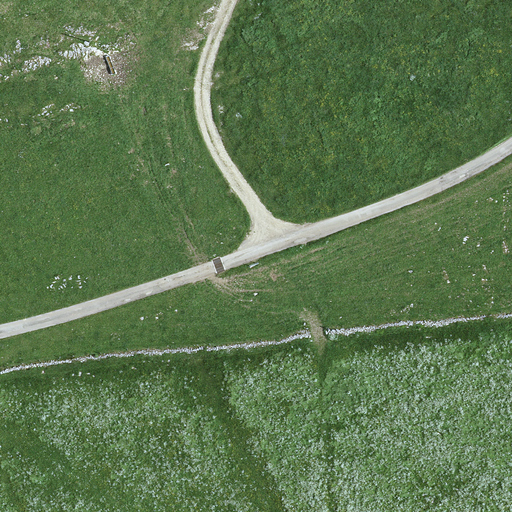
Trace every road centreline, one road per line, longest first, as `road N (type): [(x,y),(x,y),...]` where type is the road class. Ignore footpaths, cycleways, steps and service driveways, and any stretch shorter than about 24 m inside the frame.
road 1 (unclassified): [(0,332),(430,191),(511,142)]
road 2 (track): [(225,0),(203,71),(203,123),(280,243)]
